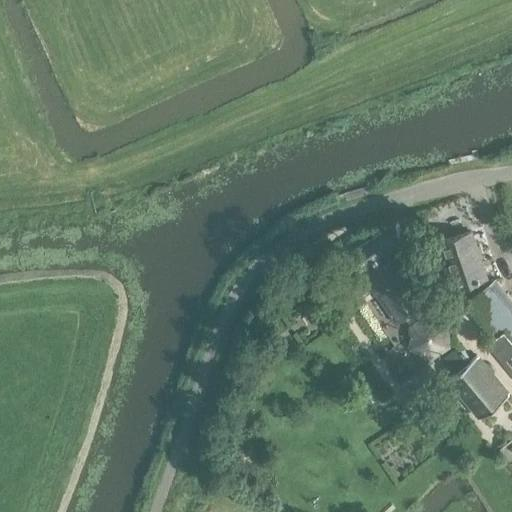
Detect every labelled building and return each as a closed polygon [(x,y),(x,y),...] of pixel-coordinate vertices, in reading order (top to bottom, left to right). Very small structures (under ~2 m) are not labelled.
[(394,246),(406,238),(397,222),(350,253),(393,323),(427,300),(394,246)] [(455,287),(486,277),(471,231),(440,241),(455,287)] [(511,368),(511,297),(496,278),(467,303),(496,337),(490,341),(511,368)] [(428,310),(426,311),(410,322),(408,323),(410,347),(431,357),(451,344),(449,321),(428,310)] [(449,377),(472,405),(481,416),(508,394),(476,355),(449,377)]
